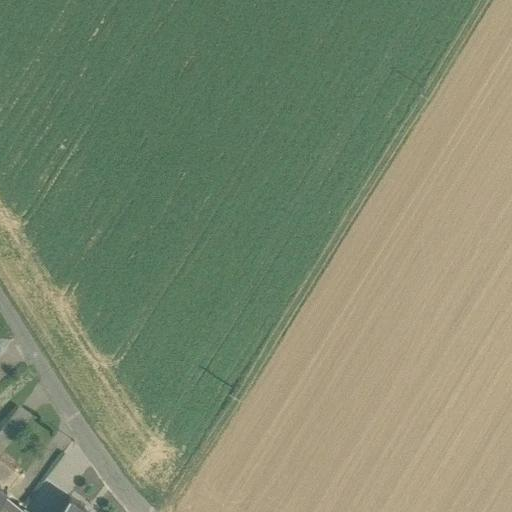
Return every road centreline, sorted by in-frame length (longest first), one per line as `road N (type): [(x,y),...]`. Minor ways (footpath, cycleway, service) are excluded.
road 1 (track): [(505,0),(184,511)]
road 2 (residential): [(139,511),(0,295)]
